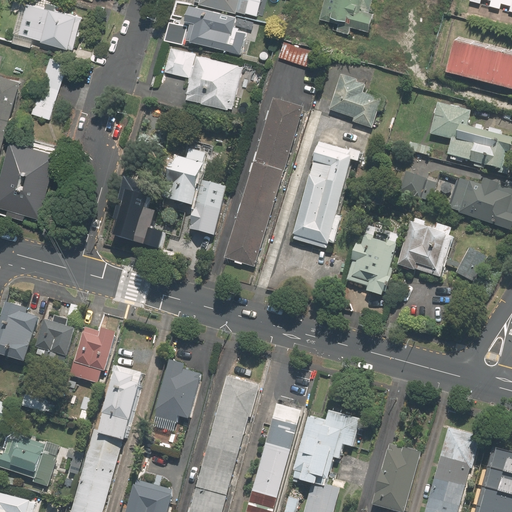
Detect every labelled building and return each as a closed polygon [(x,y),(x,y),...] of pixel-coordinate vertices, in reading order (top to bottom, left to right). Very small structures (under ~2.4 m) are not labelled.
[(202,0),(202,5),(245,16),(249,0),(202,0)] [(324,0),(319,20),(350,28),(351,25),(371,31),(376,12),(370,10),(373,0),(324,0)] [(511,0),(474,0),(483,2),(483,0),(493,0),(492,5),(503,7),(504,2),(511,4),(511,8),(511,10),(511,9),(511,0)] [(81,15),(49,7),(48,9),(25,3),(17,34),(72,48),(81,15)] [(196,21),(191,39),(241,52),(246,31),(239,29),(240,27),(235,25),(237,16),(192,4),(188,19),(196,21)] [(191,25),(173,20),(167,39),(186,44),(191,25)] [(511,49),(460,36),(451,68),(511,83),(511,49)] [(289,39),(283,55),(313,66),(319,50),(289,39)] [(169,46),(162,70),(187,77),(194,52),(169,46)] [(261,63),(258,62),(255,76),(269,79),(274,55),(264,53),(261,63)] [(242,65),(198,54),(187,98),(231,108),(242,65)] [(72,63),(53,57),(35,113),(54,119),(72,63)] [(0,73),(0,151),(22,80),(0,73)] [(340,74),(328,109),(356,118),(354,122),(375,129),(385,99),(363,92),(365,84),(357,82),(358,79),(340,74)] [(275,98),(226,258),(257,267),(306,108),(275,98)] [(454,140),(450,155),(511,170),(511,167),(511,137),(470,127),(474,112),(441,103),(433,135),(454,140)] [(0,186),(0,205),(42,217),(60,152),(13,139),(0,186)] [(434,147),(413,142),(411,151),(432,156),(434,147)] [(330,244),(336,246),(344,217),(338,215),(354,160),(361,162),(362,160),(363,155),(321,143),(319,148),(296,240),(329,249),(330,244)] [(199,201),(192,228),(217,235),(230,187),(204,181),(204,182),(201,182),(208,153),(192,149),(189,159),(179,156),(167,198),(194,205),(195,200),(199,201)] [(440,184),(405,172),(399,191),(433,202),(440,184)] [(463,179),(452,210),(511,230),(511,189),(502,186),(503,184),(488,179),(487,181),(486,186),(463,179)] [(121,225),(115,224),(112,234),(144,241),(152,206),(127,200),(121,225)] [(417,223),(414,223),(400,265),(444,279),(457,236),(452,234),(454,228),(439,223),(437,230),(427,227),(428,223),(418,220),(417,223)] [(369,234),(367,234),(364,245),(360,244),(349,279),(370,285),(368,291),(384,296),(386,291),(388,292),(393,277),(390,276),(404,231),(373,222),(369,234)] [(170,230),(149,225),(146,241),(167,245),(170,230)] [(492,257),(472,247),(459,273),(479,283),(492,257)] [(0,353),(31,362),(44,316),(30,312),(32,307),(12,301),(0,342),(0,353)] [(73,355),(81,327),(72,324),(74,318),(61,314),(59,321),(50,319),(42,347),(44,347),(41,360),(59,365),(63,352),(73,355)] [(108,369),(111,370),(122,332),(108,328),(107,330),(93,326),(91,331),(90,331),(77,374),(104,382),(108,369)] [(152,368),(125,361),(112,413),(107,432),(130,438),(133,439),(138,420),(152,368)] [(183,417),(193,420),(204,380),(203,380),(204,374),(188,370),(190,365),(174,361),(160,410),(161,411),(160,418),(181,423),(183,417)] [(263,382),(230,373),(191,511),(224,511),(252,414),(254,415),(263,382)] [(30,394),(26,404),(49,411),(52,400),(30,394)] [(0,400),(0,423),(6,425),(12,405),(0,400)] [(280,511),(310,409),(284,402),(253,511),(280,511)] [(367,418),(335,409),(332,419),(315,415),(301,468),(302,468),(300,476),(317,481),(333,485),(341,456),(346,457),(349,443),(359,446),(367,418)] [(151,424),(144,444),(181,456),(188,436),(151,424)] [(426,511),(458,511),(472,465),(475,466),(484,433),(451,424),(426,511)] [(74,511),(108,511),(130,438),(107,432),(98,429),(74,511)] [(14,437),(6,466),(40,475),(38,482),(52,486),(63,445),(50,441),(48,447),(14,437)] [(377,503),(409,511),(426,451),(394,443),(377,503)] [(511,511),(511,462),(496,459),(495,463),(494,463),(482,511),(511,511)] [(132,511),(173,511),(179,491),(140,481),(132,511)] [(308,511),(338,511),(345,488),(333,485),(317,481),(308,511)] [(0,492),(0,511),(32,511),(35,502),(0,492)] [(301,511),(304,499),(294,497),(290,511),(301,511)]
